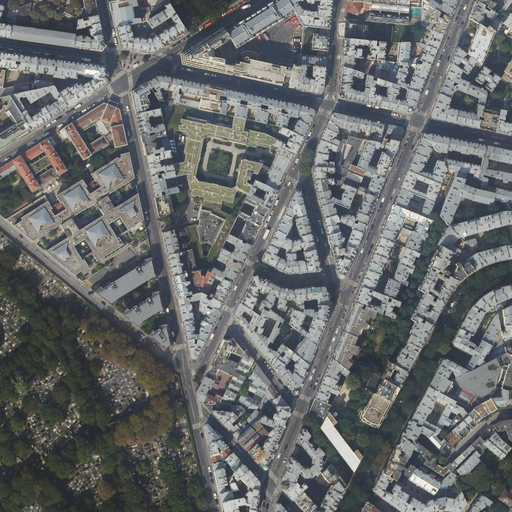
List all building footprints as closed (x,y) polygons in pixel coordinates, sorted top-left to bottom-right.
[(83,0),(84,0),(87,18),(99,15),(95,0),(83,0)] [(169,4),(166,0),(125,0),(111,3),(114,15),(117,28),(130,25),(135,24),(148,21),(149,17),(149,16),(150,15),(151,15),(165,7),(169,4)] [(291,6),(290,5),(286,0),(276,0),(273,2),(272,2),(271,3),(271,2),(268,4),(267,5),(266,6),(265,6),(266,7),(244,20),(243,20),(243,21),(242,21),(238,23),(238,24),(237,24),(237,25),(226,32),(231,40),(236,48),(247,41),(255,37),(255,36),(276,23),(284,18),(283,18),(294,11),(291,6)] [(286,0),(290,5),(292,3),(293,5),(291,6),(294,11),(297,15),(300,16),(303,10),(301,9),(299,6),(298,6),(297,4),(297,3),(300,1),(299,0),(286,0)] [(309,0),(307,5),(309,6),(311,4),(313,4),(315,1),(320,1),(320,3),(319,3),(319,6),(317,5),(317,9),(318,10),(318,12),(306,11),(303,10),(300,16),(319,18),(323,18),(331,19),(331,10),(332,0),(309,0)] [(376,4),(379,4),(387,5),(393,6),(405,7),(412,7),(422,8),(422,2),(422,0),(371,0),(371,4),(376,4)] [(441,0),(442,3),(442,4),(441,4),(441,5),(438,4),(432,0),(430,0),(427,6),(449,20),(453,11),(457,1),(455,0),(441,0)] [(489,0),(488,0),(476,0),(476,1),(480,2),(491,11),(494,7),(499,11),(501,8),(494,3),(493,3),(490,0),(489,0)] [(501,0),(501,1),(500,0),(499,0),(495,0),(494,3),(501,8),(507,0),(501,0)] [(511,0),(507,0),(501,8),(499,11),(498,13),(500,14),(502,11),(504,12),(504,11),(505,11),(511,0)] [(360,12),(361,3),(347,1),(346,8),(346,12),(355,13),(355,15),(356,15),(358,15),(358,13),(359,12),(360,12)] [(480,2),(476,1),(472,10),(469,18),(472,20),(481,26),(484,20),(483,14),(484,14),(485,17),(492,22),(495,17),(497,14),(491,11),(480,2)] [(376,4),(371,4),(366,3),(365,10),(371,11),(371,10),(407,14),(407,18),(370,15),(366,21),(406,25),(421,26),(443,35),(446,29),(449,20),(427,6),(422,2),(422,8),(412,7),(405,7),(393,6),(387,5),(379,4),(376,4)] [(55,11),(69,20),(71,16),(73,17),(75,13),(59,4),(55,11)] [(166,9),(151,19),(149,17),(148,21),(154,32),(157,36),(164,47),(171,43),(187,33),(184,27),(169,4),(165,7),(166,9)] [(13,11),(12,19),(12,23),(10,38),(42,43),(74,47),(76,36),(27,29),(30,5),(13,11)] [(495,17),(492,22),(488,26),(488,27),(494,31),(496,28),(498,29),(499,30),(508,36),(511,33),(511,31),(511,30),(511,14),(510,14),(503,23),(495,17)] [(99,15),(87,18),(78,20),(77,29),(86,28),(86,27),(88,27),(88,26),(91,25),(100,23),(99,18),(99,15)] [(299,65),(301,66),(306,66),(308,66),(309,66),(311,66),(312,67),(314,67),(314,64),(318,64),(318,67),(326,68),(327,54),(328,44),(329,37),(331,19),(323,18),(322,21),(319,21),(319,18),(300,16),(297,15),(296,16),(303,26),(299,65)] [(404,43),(406,25),(366,21),(345,19),(345,27),(344,39),(376,41),(379,42),(386,42),(389,42),(399,42),(404,43)] [(481,26),(472,20),(466,35),(460,49),(482,65),(488,51),(487,51),(494,32),(494,31),(488,27),(486,29),(485,28),(481,26)] [(154,32),(148,21),(135,24),(137,32),(150,34),(154,32)] [(10,25),(0,23),(0,36),(4,38),(10,38),(12,23),(10,23),(10,25)] [(91,25),(92,28),(93,28),(92,29),(91,29),(89,29),(91,36),(92,37),(93,36),(103,34),(101,27),(100,23),(91,25)] [(132,33),(130,25),(117,28),(120,40),(121,49),(140,52),(154,54),(164,47),(157,36),(151,40),(151,39),(148,39),(133,37),(133,36),(134,35),(134,33),(132,33)] [(439,44),(443,35),(421,26),(420,43),(421,43),(422,43),(423,39),(424,35),(425,33),(424,33),(425,31),(430,33),(428,39),(425,38),(424,41),(426,42),(425,45),(437,50),(439,44)] [(227,41),(231,40),(226,32),(224,28),(211,36),(190,49),(181,55),(182,64),(194,67),(216,72),(232,75),(232,72),(235,61),(221,59),(221,57),(222,56),(222,54),(222,52),(221,50),(221,49),(220,48),(219,46),(227,41)] [(103,34),(93,36),(93,38),(94,39),(94,40),(91,40),(89,49),(95,50),(101,51),(106,46),(104,40),(103,34)] [(79,36),(76,36),(74,47),(81,48),(89,49),(91,40),(91,39),(89,38),(88,37),(88,36),(85,36),(84,40),(83,40),(84,36),(79,35),(79,36)] [(379,42),(378,47),(375,47),(376,41),(344,39),(343,49),(342,56),(359,58),(375,60),(375,55),(378,55),(377,60),(384,61),(386,42),(379,42)] [(411,43),(404,43),(399,42),(397,62),(401,63),(419,65),(419,61),(431,65),(434,58),(437,50),(425,45),(422,43),(421,43),(418,47),(424,48),(420,57),(418,57),(409,60),(411,43)] [(453,56),(451,63),(467,74),(471,68),(478,73),(474,80),(481,85),(484,80),(487,82),(484,87),(487,89),(491,92),(501,78),(494,73),(491,77),(488,75),(491,71),(482,65),(460,49),(457,47),(453,56)] [(285,71),(286,64),(265,60),(264,63),(261,62),(260,59),(258,56),(256,54),(253,52),(250,51),(246,51),(243,52),(239,54),(244,60),(243,61),(242,61),(242,62),(241,63),(235,61),(232,72),(246,75),(245,77),(249,78),(249,79),(257,81),(280,86),(284,86),(284,85),(283,84),(284,81),(290,82),(289,88),(296,89),(301,67),(291,65),(290,70),(288,69),(287,72),(285,71)] [(9,53),(0,52),(0,59),(1,60),(0,62),(0,97),(9,96),(13,95),(14,86),(2,89),(3,87),(5,71),(2,70),(2,67),(12,68),(12,70),(11,70),(11,72),(13,72),(13,68),(17,69),(19,55),(9,53)] [(29,56),(19,55),(17,69),(16,73),(18,73),(18,70),(21,70),(23,70),(23,73),(28,73),(28,71),(32,72),(34,72),(34,75),(36,75),(38,57),(29,56)] [(359,60),(359,58),(342,56),(341,63),(341,66),(352,70),(353,63),(354,63),(353,64),(355,64),(355,60),(358,60),(359,60)] [(47,59),(38,57),(36,75),(35,82),(34,90),(52,86),(53,82),(39,80),(40,73),(44,74),(44,69),(47,69),(46,74),(54,75),(56,60),(47,59)] [(377,60),(375,60),(360,58),(358,72),(365,75),(367,75),(369,76),(370,69),(376,70),(375,78),(380,80),(381,68),(391,72),(387,82),(394,85),(396,79),(398,73),(399,68),(400,65),(401,63),(397,62),(393,62),(389,61),(384,61),(377,60)] [(511,79),(511,78),(511,58),(504,71),(505,72),(501,78),(508,84),(511,79)] [(69,62),(56,60),(54,75),(53,77),(65,79),(66,78),(68,78),(68,77),(69,75),(71,76),(70,78),(77,79),(78,74),(83,75),(84,64),(69,62)] [(427,75),(431,65),(419,61),(419,65),(401,63),(400,65),(402,66),(401,69),(399,68),(398,73),(406,76),(406,74),(407,72),(408,66),(412,66),(413,69),(415,69),(415,71),(414,71),(413,71),(413,73),(414,73),(412,76),(424,81),(427,75)] [(467,74),(451,63),(447,71),(444,78),(468,88),(469,84),(470,83),(459,78),(461,74),(464,75),(466,76),(467,75),(467,74)] [(94,65),(84,64),(83,75),(93,76),(93,77),(93,78),(94,78),(88,82),(94,91),(101,87),(108,82),(106,72),(105,67),(94,65)] [(304,78),(306,66),(301,66),(301,67),(296,89),(302,90),(308,92),(309,86),(307,85),(308,79),(304,78)] [(358,72),(352,70),(341,66),(340,76),(339,84),(346,85),(346,84),(352,84),(352,83),(353,81),(352,80),(351,80),(352,76),(361,79),(363,78),(363,76),(365,76),(365,75),(358,72)] [(318,67),(314,67),(312,67),(312,74),(309,74),(308,79),(307,85),(309,86),(308,92),(313,93),(319,94),(324,90),(325,79),(326,68),(318,67)] [(403,83),(406,76),(398,73),(396,79),(398,80),(396,86),(401,87),(418,93),(419,94),(422,88),(424,81),(412,76),(406,74),(406,76),(408,77),(409,79),(411,80),(410,82),(408,81),(407,84),(403,83)] [(153,78),(147,82),(151,88),(154,87),(157,92),(154,93),(158,100),(166,102),(166,100),(163,99),(160,88),(162,87),(163,87),(163,89),(165,90),(165,92),(168,92),(169,90),(167,90),(169,85),(170,85),(171,77),(166,76),(159,75),(153,78)] [(375,78),(369,76),(367,75),(364,85),(365,86),(363,92),(357,90),(357,89),(355,89),(355,90),(354,95),(353,102),(360,103),(371,106),(379,107),(382,94),(380,93),(380,96),(373,94),(375,85),(382,87),(381,88),(383,88),(384,81),(380,80),(375,78)] [(175,78),(171,77),(170,85),(169,85),(167,90),(169,90),(175,92),(173,102),(172,101),(168,100),(166,100),(166,102),(173,103),(178,105),(180,98),(181,92),(184,80),(175,78)] [(480,88),(469,84),(468,88),(444,78),(441,87),(438,94),(451,99),(454,92),(455,92),(455,91),(456,91),(456,90),(456,89),(479,98),(478,105),(483,106),(487,92),(482,89),(481,88),(480,88)] [(193,82),(184,80),(181,92),(201,97),(204,85),(193,82)] [(387,82),(384,81),(383,88),(384,89),(384,87),(387,88),(386,91),(384,90),(383,94),(382,94),(379,107),(386,109),(396,111),(401,87),(396,86),(394,85),(387,82)] [(35,82),(14,86),(13,95),(34,90),(35,82)] [(80,100),(94,91),(88,82),(83,85),(81,83),(78,85),(77,83),(74,85),(73,86),(75,87),(73,88),(72,87),(71,87),(69,88),(69,87),(68,87),(58,93),(62,98),(64,97),(65,99),(63,100),(68,108),(80,100)] [(147,82),(131,92),(148,98),(147,91),(151,88),(147,82)] [(352,85),(352,84),(346,84),(346,85),(339,84),(339,90),(338,96),(340,99),(347,100),(353,102),(354,95),(355,90),(350,89),(351,85),(352,85)] [(511,85),(508,84),(504,93),(500,110),(505,111),(506,111),(507,105),(511,106),(511,85)] [(214,87),(204,85),(201,97),(201,99),(200,102),(200,103),(199,109),(212,112),(219,114),(222,100),(223,96),(225,89),(214,87)] [(52,86),(34,90),(39,98),(50,91),(55,99),(57,99),(58,100),(49,106),(49,105),(48,105),(44,107),(52,118),(60,113),(68,108),(63,100),(62,98),(58,93),(54,86),(52,86)] [(415,105),(419,94),(418,93),(401,87),(396,111),(403,112),(409,114),(412,112),(415,105)] [(234,91),(225,89),(223,96),(227,97),(226,101),(222,100),(219,114),(225,115),(228,104),(236,106),(234,117),(240,118),(243,105),(239,104),(240,100),(244,101),(245,94),(234,91)] [(492,93),(491,92),(487,89),(487,92),(483,106),(478,129),(487,130),(495,132),(500,110),(504,93),(492,93)] [(39,98),(34,90),(13,95),(9,96),(30,129),(31,131),(42,124),(52,118),(44,107),(41,109),(41,110),(42,111),(31,118),(20,101),(19,98),(21,97),(22,97),(23,97),(26,97),(30,103),(31,103),(39,98)] [(148,98),(131,92),(136,114),(150,111),(148,98)] [(255,96),(245,94),(244,101),(247,102),(246,106),(243,105),(240,118),(246,119),(248,109),(256,111),(254,121),(260,123),(263,109),(259,109),(260,104),(264,105),(266,98),(255,96)] [(451,99),(438,94),(434,104),(429,115),(431,118),(442,121),(455,123),(457,110),(454,109),(454,107),(453,107),(452,108),(449,108),(449,107),(449,106),(448,106),(451,99)] [(9,96),(0,97),(5,106),(4,105),(2,105),(2,106),(1,107),(1,108),(15,123),(5,129),(0,127),(0,150),(21,137),(13,133),(20,129),(22,130),(23,131),(25,132),(27,132),(29,132),(28,131),(29,130),(30,129),(9,96)] [(200,103),(180,98),(178,105),(199,109),(200,103)] [(276,100),(266,98),(264,105),(268,106),(267,110),(263,109),(260,123),(266,124),(269,114),(277,115),(275,126),(281,127),(284,114),(280,113),(281,109),(285,110),(286,103),(276,100)] [(104,103),(101,105),(60,131),(64,139),(69,136),(83,160),(90,156),(93,154),(113,141),(115,148),(127,145),(126,140),(119,109),(116,108),(118,103),(117,103),(114,102),(109,100),(108,105),(104,103)] [(220,185),(219,184),(212,182),(212,183),(211,183),(201,181),(201,180),(199,180),(198,181),(195,177),(197,176),(197,175),(196,174),(199,163),(199,162),(201,155),(201,154),(201,153),(203,143),(204,142),(204,141),(203,139),(207,136),(208,138),(209,138),(219,140),(220,140),(220,141),(227,142),(228,142),(229,142),(245,145),(245,146),(245,147),(246,147),(249,146),(253,147),(256,145),(270,149),(275,150),(277,154),(271,166),(271,167),(286,174),(289,168),(292,161),(295,156),(272,145),(275,139),(265,134),(244,129),(246,119),(240,118),(234,117),(233,117),(231,126),(210,121),(212,112),(199,109),(178,105),(173,103),(169,119),(163,121),(165,129),(166,134),(179,131),(185,132),(187,136),(182,158),(183,162),(173,164),(175,171),(176,177),(187,175),(190,189),(192,189),(191,194),(205,198),(205,200),(199,220),(201,220),(199,224),(187,227),(192,250),(196,271),(204,269),(208,271),(210,273),(214,266),(217,259),(220,254),(223,247),(226,241),(229,235),(237,219),(229,215),(220,211),(222,204),(223,200),(233,203),(235,193),(239,190),(248,195),(253,186),(246,183),(247,179),(249,180),(249,177),(251,178),(252,173),(258,175),(262,165),(264,163),(262,161),(261,161),(259,162),(246,160),(244,157),(243,157),(243,158),(241,159),(240,163),(240,165),(239,164),(237,172),(238,172),(238,173),(236,182),(235,183),(235,184),(236,185),(232,188),(231,186),(230,186),(229,187),(220,185)] [(293,104),(286,103),(285,110),(284,112),(287,112),(286,115),(284,114),(281,127),(286,130),(288,118),(289,118),(290,117),(292,117),(291,119),(293,119),(294,118),(297,118),(298,112),(300,106),(293,104)] [(478,129),(483,106),(478,105),(476,104),(475,109),(476,110),(476,113),(468,112),(468,110),(466,110),(466,109),(458,107),(457,110),(455,123),(464,126),(478,129)] [(298,112),(297,118),(300,117),(300,118),(301,118),(301,119),(298,121),(304,124),(303,125),(309,127),(311,122),(315,114),(312,108),(307,107),(300,106),(298,112)] [(150,111),(136,114),(138,124),(141,135),(165,129),(163,121),(160,108),(150,111)] [(503,121),(505,111),(500,110),(495,132),(501,134),(509,135),(511,124),(504,123),(503,121)] [(328,122),(325,129),(334,133),(337,134),(339,134),(339,133),(338,132),(338,130),(337,130),(338,128),(336,127),(337,127),(338,127),(339,127),(339,128),(341,128),(341,130),(343,130),(346,115),(340,114),(335,113),(331,115),(328,122)] [(353,117),(346,115),(343,130),(345,131),(345,129),(347,129),(347,128),(348,128),(348,131),(349,131),(348,136),(355,138),(356,132),(359,118),(353,117)] [(365,119),(359,118),(356,132),(359,133),(360,129),(361,129),(362,129),(362,131),(367,132),(366,134),(368,135),(371,121),(365,119)] [(377,122),(371,121),(368,135),(371,136),(371,133),(373,133),(374,133),(376,132),(376,131),(376,132),(377,132),(377,133),(377,134),(376,133),(375,134),(375,135),(373,136),(372,141),(379,143),(380,138),(383,123),(377,122)] [(383,123),(380,138),(384,139),(386,133),(392,134),(391,137),(389,137),(389,138),(390,138),(389,140),(400,142),(402,136),(404,131),(402,127),(393,126),(383,123)] [(286,130),(281,127),(276,136),(285,140),(285,139),(283,138),(279,136),(279,134),(287,138),(288,137),(289,135),(291,136),(290,138),(289,139),(287,142),(294,145),(294,143),(300,146),(301,142),(304,138),(292,132),(291,132),(289,131),(288,131),(286,130)] [(170,150),(166,134),(165,129),(141,135),(143,144),(145,156),(155,154),(159,152),(170,150)] [(337,135),(337,134),(334,133),(325,129),(323,132),(321,136),(320,140),(338,147),(340,141),(335,139),(333,139),(332,140),(331,139),(331,138),(332,138),(333,136),(335,137),(336,135),(337,135)] [(419,140),(414,153),(427,159),(428,159),(432,150),(431,149),(431,148),(431,147),(433,147),(436,151),(446,154),(449,138),(436,135),(425,132),(422,134),(419,140)] [(0,179),(17,169),(32,192),(40,187),(59,175),(67,170),(52,147),(56,144),(51,136),(50,137),(46,140),(3,166),(0,168),(0,179)] [(276,136),(275,139),(272,145),(295,156),(298,150),(300,146),(294,143),(294,145),(287,142),(286,145),(286,146),(285,148),(283,147),(284,145),(284,144),(276,140),(277,139),(282,141),(284,142),(285,140),(276,136)] [(363,139),(355,138),(348,136),(347,140),(341,138),(340,141),(338,147),(336,152),(337,152),(336,157),(335,161),(336,164),(333,164),(333,167),(335,169),(335,170),(336,172),(337,178),(333,178),(334,184),(341,187),(342,184),(351,165),(363,139)] [(384,139),(380,138),(379,143),(378,149),(380,151),(381,149),(383,150),(384,149),(385,149),(384,154),(389,158),(392,161),(396,151),(400,142),(389,140),(384,139)] [(461,140),(449,138),(446,154),(447,154),(448,150),(452,151),(452,150),(461,152),(460,153),(465,154),(467,143),(467,142),(461,140)] [(336,152),(338,147),(320,140),(317,146),(317,148),(316,153),(330,156),(330,154),(328,153),(329,151),(329,150),(327,149),(328,148),(331,149),(331,150),(336,152)] [(372,141),(371,141),(369,141),(367,140),(358,163),(355,162),(353,166),(376,175),(379,176),(385,179),(389,169),(392,161),(389,158),(384,154),(382,152),(375,168),(372,167),(373,165),(370,164),(370,166),(367,165),(374,149),(378,149),(379,143),(372,141)] [(476,143),(467,142),(467,143),(465,154),(470,155),(470,154),(479,156),(478,157),(481,158),(481,159),(482,160),(485,145),(476,143)] [(493,147),(485,145),(482,160),(481,164),(478,179),(477,182),(477,184),(492,187),(494,180),(488,179),(487,178),(482,177),(483,175),(496,178),(497,171),(486,169),(487,164),(489,164),(489,163),(487,162),(487,159),(499,161),(502,149),(493,147)] [(100,150),(108,163),(111,162),(102,148),(100,150)] [(511,151),(502,149),(499,161),(510,164),(510,165),(511,165),(511,164),(511,151)] [(159,152),(160,156),(155,157),(155,154),(145,156),(147,165),(150,176),(157,175),(159,174),(159,172),(163,171),(164,174),(175,171),(170,150),(159,152)] [(129,152),(120,154),(121,157),(118,159),(117,158),(111,162),(108,163),(98,170),(91,174),(94,180),(86,186),(82,179),(55,196),(59,202),(51,207),(47,201),(45,202),(43,197),(30,205),(6,220),(32,241),(38,237),(40,240),(45,250),(44,251),(82,281),(83,282),(85,281),(112,264),(109,260),(131,246),(139,259),(151,252),(148,238),(138,192),(125,200),(117,188),(134,177),(132,165),(129,152)] [(329,157),(330,156),(316,153),(315,159),(314,167),(333,167),(333,164),(334,161),(329,161),(328,162),(325,161),(325,160),(327,160),(327,159),(328,157),(329,157)] [(425,163),(427,159),(414,153),(411,161),(407,170),(441,185),(447,170),(443,165),(444,162),(437,161),(432,174),(432,175),(431,175),(430,174),(424,171),(421,171),(424,163),(425,163)] [(445,158),(444,160),(444,162),(443,165),(447,170),(447,171),(450,169),(452,169),(453,169),(454,170),(455,170),(455,171),(454,177),(455,177),(459,178),(463,162),(445,158)] [(479,165),(463,162),(459,178),(465,179),(466,172),(473,174),(472,177),(478,179),(481,164),(480,163),(479,165)] [(282,183),(284,178),(286,174),(271,167),(270,169),(262,165),(259,174),(267,175),(268,176),(270,175),(273,176),(271,179),(266,177),(265,177),(264,177),(261,183),(278,191),(282,183)] [(371,196),(377,198),(381,188),(383,183),(385,179),(379,176),(378,179),(375,178),(376,175),(353,166),(351,165),(342,184),(356,189),(358,190),(369,195),(370,192),(372,193),(371,196)] [(335,169),(333,167),(314,167),(314,173),(314,176),(314,180),(329,179),(329,177),(328,177),(327,175),(326,175),(326,173),(325,172),(326,171),(327,172),(329,172),(329,173),(333,172),(335,170),(335,169)] [(407,170),(403,179),(399,188),(422,198),(426,199),(434,202),(441,185),(407,170)] [(175,171),(164,174),(161,174),(161,178),(158,179),(157,175),(150,176),(152,186),(154,197),(162,196),(161,192),(164,191),(165,195),(169,194),(179,192),(178,186),(167,188),(165,180),(176,177),(175,171)] [(511,174),(497,171),(496,178),(495,178),(502,180),(502,182),(502,183),(503,183),(506,184),(507,183),(508,181),(511,181),(511,174)] [(465,179),(459,178),(455,177),(439,216),(448,226),(460,237),(500,227),(497,213),(451,225),(452,218),(461,196),(471,201),(494,205),(494,206),(495,206),(494,201),(495,193),(474,189),(474,188),(463,184),(465,179)] [(333,178),(329,179),(314,180),(315,187),(316,193),(329,190),(329,187),(327,186),(327,185),(326,184),(327,183),(328,184),(330,184),(330,185),(333,185),(333,186),(335,186),(334,184),(333,178)] [(278,191),(255,181),(253,186),(248,195),(247,198),(269,209),(274,200),(278,191)] [(342,184),(341,187),(340,188),(344,190),(343,193),(342,194),(341,196),(341,197),(340,200),(336,198),(334,203),(348,209),(350,205),(354,193),(355,193),(356,189),(342,184)] [(289,201),(283,214),(292,219),(293,219),(294,218),(292,217),(293,215),(297,214),(298,219),(307,216),(303,202),(300,190),(299,189),(298,188),(297,188),(296,189),(295,189),(295,190),(289,201)] [(420,202),(422,198),(399,188),(396,197),(393,205),(416,214),(418,209),(411,206),(410,209),(408,208),(408,206),(407,205),(409,201),(410,202),(411,199),(420,202)] [(511,204),(511,191),(497,188),(495,193),(494,201),(511,204)] [(329,190),(316,193),(318,199),(320,206),(334,203),(336,198),(333,197),(332,198),(331,200),(330,199),(330,197),(331,195),(330,192),(331,191),(331,190),(329,190)] [(371,196),(369,195),(358,190),(358,192),(358,193),(362,194),(363,197),(362,197),(358,207),(357,210),(352,207),(351,209),(369,217),(373,208),(377,198),(371,196)] [(169,194),(165,195),(162,196),(154,197),(156,207),(159,218),(174,215),(169,194)] [(238,216),(260,227),(265,217),(269,209),(247,198),(238,216)] [(439,205),(434,202),(426,199),(419,215),(427,219),(431,209),(434,210),(433,214),(435,215),(439,205)] [(334,203),(320,206),(321,212),(323,219),(338,215),(339,215),(338,213),(337,213),(335,207),(333,208),(333,206),(334,203)] [(419,215),(416,214),(393,205),(390,212),(386,221),(411,231),(412,229),(411,228),(406,226),(405,226),(404,227),(402,226),(404,220),(405,221),(406,219),(405,218),(406,217),(406,216),(408,217),(407,218),(408,219),(414,222),(416,221),(418,222),(414,232),(426,237),(427,233),(426,232),(429,224),(430,225),(432,221),(427,219),(419,215)] [(338,217),(339,222),(351,227),(352,229),(363,233),(365,226),(369,217),(351,209),(348,209),(346,214),(339,216),(339,217),(338,217)] [(511,211),(505,211),(497,213),(500,227),(508,225),(511,224),(511,211)] [(291,221),(292,219),(283,214),(280,220),(275,230),(286,235),(292,224),(291,221)] [(339,216),(338,215),(323,219),(325,227),(327,236),(341,232),(341,230),(340,231),(338,223),(336,224),(336,223),(339,222),(338,217),(339,217),(339,216)] [(238,216),(237,219),(229,235),(241,241),(242,241),(243,240),(246,242),(246,243),(251,246),(257,234),(260,227),(238,216)] [(309,224),(307,216),(298,219),(296,219),(295,221),(297,222),(296,224),(299,236),(300,236),(311,233),(309,224)] [(383,229),(380,237),(394,243),(398,233),(409,238),(405,247),(419,253),(420,250),(418,249),(422,241),(424,241),(426,237),(414,232),(411,231),(386,221),(383,229)] [(459,238),(460,237),(448,226),(445,228),(436,244),(439,246),(453,253),(460,256),(466,260),(474,271),(475,271),(482,267),(484,266),(487,265),(475,253),(472,255),(469,251),(466,253),(459,250),(458,252),(456,251),(457,250),(458,250),(458,249),(457,248),(457,249),(452,244),(459,238)] [(186,228),(162,233),(165,243),(167,255),(192,250),(187,227),(186,228)] [(359,242),(363,233),(352,229),(345,245),(356,249),(359,242)] [(284,237),(286,235),(275,230),(272,237),(268,245),(278,249),(279,247),(281,247),(286,250),(285,253),(289,254),(291,241),(286,238),(285,239),(284,237)] [(341,232),(327,236),(329,241),(331,248),(341,245),(342,243),(343,243),(343,242),(344,239),(344,238),(343,237),(342,237),(341,232)] [(313,241),(311,233),(300,236),(301,239),(300,240),(299,239),(291,241),(289,254),(295,254),(296,251),(300,249),(300,248),(302,248),(303,248),(304,251),(302,251),(303,252),(315,249),(313,241)] [(229,235),(226,241),(234,245),(235,247),(234,251),(231,251),(223,247),(220,254),(232,260),(233,258),(237,260),(237,262),(242,265),(247,255),(251,246),(246,243),(245,243),(241,241),(229,235)] [(391,248),(394,243),(380,237),(378,242),(373,253),(387,259),(389,255),(390,255),(393,249),(391,248)] [(463,241),(472,250),(474,248),(478,247),(475,238),(463,241)] [(275,255),(278,249),(268,245),(266,250),(262,258),(263,262),(269,265),(275,267),(280,257),(275,255)] [(341,245),(331,248),(332,254),(334,260),(340,259),(340,258),(339,256),(342,255),(344,255),(343,258),(345,259),(351,261),(353,256),(356,249),(345,245),(345,247),(344,248),(342,248),(341,245)] [(444,270),(453,253),(439,246),(429,266),(438,271),(448,276),(460,282),(462,280),(467,276),(470,274),(474,271),(466,260),(460,256),(457,262),(454,264),(454,265),(456,266),(455,267),(456,267),(453,274),(446,270),(445,270),(444,270)] [(508,260),(505,246),(484,251),(484,250),(482,250),(483,251),(475,253),(487,265),(490,264),(496,262),(502,261),(508,260)] [(419,253),(405,247),(398,264),(413,269),(414,265),(412,264),(415,256),(417,257),(419,253)] [(318,260),(315,249),(303,252),(304,259),(305,259),(305,260),(308,262),(307,263),(306,262),(303,262),(306,272),(313,272),(318,271),(321,268),(318,260)] [(172,276),(187,273),(196,271),(192,250),(167,255),(170,266),(172,276)] [(291,274),(289,254),(285,253),(286,260),(286,261),(285,262),(285,260),(280,257),(275,267),(283,272),(287,273),(289,274),(290,274),(291,274)] [(385,266),(387,259),(373,253),(370,261),(367,270),(380,275),(381,275),(382,271),(383,272),(386,266),(385,266)] [(220,254),(217,259),(225,263),(226,266),(225,269),(222,270),(214,266),(210,273),(223,279),(225,276),(229,278),(227,281),(233,284),(238,273),(242,265),(237,262),(236,263),(232,261),(232,260),(220,254)] [(295,258),(295,254),(289,254),(291,274),(300,273),(306,272),(303,262),(303,261),(296,261),(296,262),(295,261),(295,258)] [(156,277),(151,258),(96,292),(100,296),(106,301),(110,304),(117,298),(148,279),(156,277)] [(340,259),(334,260),(335,266),(338,277),(339,278),(340,278),(341,279),(343,279),(343,278),(344,278),(344,277),(348,270),(351,261),(345,259),(343,258),(342,260),(341,260),(340,259)] [(411,273),(413,269),(398,264),(392,280),(402,284),(406,286),(408,281),(405,280),(408,272),(411,273)] [(437,273),(438,271),(429,266),(427,270),(428,270),(424,278),(433,283),(436,277),(443,281),(440,286),(451,292),(455,287),(460,282),(448,276),(447,278),(437,273)] [(377,282),(380,275),(367,270),(364,277),(360,285),(369,289),(372,290),(388,297),(391,298),(394,299),(397,292),(395,291),(395,290),(396,290),(396,289),(398,290),(400,285),(402,285),(402,284),(392,280),(388,278),(383,293),(374,289),(376,284),(377,285),(378,282),(377,282)] [(223,279),(210,273),(208,271),(205,277),(203,276),(201,292),(207,295),(215,278),(221,281),(219,285),(218,284),(216,288),(217,289),(214,295),(211,293),(209,296),(212,298),(223,303),(228,293),(233,284),(227,281),(223,279)] [(187,273),(172,276),(177,297),(192,294),(187,273)] [(250,282),(246,291),(256,299),(259,301),(260,299),(257,297),(258,294),(257,294),(257,293),(257,291),(256,291),(257,289),(258,288),(260,289),(259,291),(259,292),(263,293),(264,291),(269,281),(262,278),(257,275),(253,276),(250,282)] [(430,288),(433,283),(424,278),(418,289),(424,292),(427,294),(433,297),(436,298),(444,303),(448,298),(449,296),(451,292),(440,286),(438,285),(435,284),(434,285),(439,288),(437,292),(430,288)] [(274,284),(269,281),(264,291),(267,293),(265,299),(263,300),(262,303),(265,306),(269,309),(273,304),(275,297),(277,298),(280,287),(274,284)] [(371,292),(368,291),(369,289),(360,285),(357,293),(353,302),(363,306),(364,303),(366,304),(365,307),(382,313),(383,309),(386,310),(385,314),(394,318),(396,313),(392,312),(392,310),(393,306),(395,305),(399,307),(400,302),(394,299),(391,298),(390,302),(387,301),(388,297),(372,290),(371,292)] [(511,290),(510,291),(509,285),(506,285),(504,286),(501,286),(500,287),(496,288),(492,290),(495,305),(496,312),(497,312),(502,310),(504,309),(501,303),(504,302),(504,300),(511,296),(511,290)] [(328,297),(327,293),(326,288),(323,286),(315,287),(305,288),(306,301),(306,303),(307,302),(307,300),(309,300),(310,299),(315,299),(316,299),(317,305),(329,305),(329,302),(329,300),(328,297)] [(282,287),(280,287),(277,298),(279,298),(276,306),(277,309),(278,309),(275,313),(282,318),(287,306),(285,305),(287,300),(295,300),(294,295),(293,295),(292,289),(289,289),(286,288),(282,287)] [(298,288),(292,289),(293,295),(294,295),(295,300),(295,301),(296,310),(303,313),(304,309),(303,301),(306,301),(305,288),(298,288)] [(491,308),(495,305),(492,290),(488,292),(484,294),(482,296),(480,298),(478,300),(475,303),(472,306),(477,309),(478,309),(480,307),(482,310),(480,311),(484,313),(485,313),(489,309),(490,310),(491,309),(491,308)] [(251,310),(256,299),(246,291),(242,298),(240,303),(244,305),(251,310)] [(146,297),(122,314),(130,320),(138,328),(144,321),(144,319),(154,313),(164,312),(161,303),(159,292),(146,297)] [(192,294),(177,297),(179,308),(182,322),(194,319),(198,318),(199,310),(200,301),(201,292),(192,294)] [(206,297),(207,295),(201,292),(200,301),(220,311),(222,307),(223,303),(212,298),(211,301),(210,301),(210,300),(210,299),(206,297)] [(434,301),(431,300),(433,297),(427,294),(424,292),(418,303),(438,314),(442,308),(444,303),(436,298),(434,301)] [(200,301),(199,310),(201,311),(202,312),(201,313),(204,314),(205,314),(207,314),(205,317),(203,321),(213,326),(216,318),(220,311),(200,301)] [(334,349),(331,357),(349,372),(367,384),(394,318),(385,314),(382,313),(365,307),(363,306),(353,302),(350,311),(345,323),(340,336),(334,349)] [(256,314),(251,310),(244,305),(240,303),(236,311),(234,315),(245,330),(251,337),(253,331),(256,326),(260,317),(256,314)] [(263,309),(265,306),(262,303),(256,314),(260,317),(263,309)] [(425,317),(423,320),(433,325),(435,320),(438,314),(418,303),(412,314),(421,319),(423,316),(425,317)] [(328,318),(329,314),(329,312),(329,308),(329,305),(317,305),(318,311),(317,312),(316,310),(315,310),(311,308),(304,309),(303,313),(326,322),(327,321),(328,318)] [(511,305),(504,309),(502,310),(503,316),(503,317),(504,325),(509,325),(509,322),(511,322),(511,305)] [(477,309),(472,306),(467,314),(462,322),(459,329),(465,332),(467,330),(469,331),(467,333),(470,335),(475,337),(476,336),(473,334),(484,313),(480,311),(479,311),(478,313),(476,312),(477,309)] [(256,326),(258,327),(256,332),(253,331),(251,337),(253,341),(261,351),(265,356),(269,348),(267,347),(270,342),(272,343),(277,331),(275,330),(280,321),(282,322),(283,320),(282,318),(275,313),(269,309),(268,311),(263,309),(260,317),(256,326)] [(326,322),(303,313),(296,310),(293,309),(290,316),(292,317),(291,318),(290,319),(291,319),(289,324),(293,327),(299,332),(302,327),(300,326),(304,318),(310,320),(310,319),(312,320),(309,327),(315,330),(316,328),(323,331),(324,328),(326,322)] [(412,314),(410,319),(415,321),(408,333),(411,334),(407,341),(420,348),(426,337),(433,325),(423,320),(422,323),(421,322),(422,320),(421,319),(412,314)] [(497,314),(494,316),(481,340),(492,346),(497,336),(496,335),(499,330),(500,330),(497,314)] [(203,321),(198,318),(198,320),(201,321),(200,324),(201,325),(199,329),(199,330),(198,334),(196,334),(196,338),(197,339),(204,342),(209,333),(213,326),(203,321)] [(194,319),(182,322),(184,329),(186,340),(194,338),(196,338),(196,334),(194,333),(193,330),(194,329),(194,328),(193,324),(194,324),(194,323),(194,319)] [(511,322),(509,322),(509,325),(504,325),(504,331),(501,331),(502,337),(502,339),(510,339),(511,336),(511,322)] [(152,330),(148,335),(153,339),(160,345),(165,349),(167,346),(170,344),(166,325),(160,325),(152,330)] [(303,326),(302,327),(299,332),(304,336),(317,346),(320,338),(323,331),(316,328),(315,330),(309,327),(308,327),(308,329),(308,330),(308,331),(306,330),(303,328),(304,327),(303,326)] [(291,352),(304,336),(299,332),(293,327),(289,332),(291,334),(283,345),(286,347),(291,352)] [(467,333),(465,332),(459,329),(455,335),(452,342),(453,346),(468,354),(470,350),(472,347),(473,344),(476,340),(474,338),(471,343),(467,340),(468,339),(469,339),(470,338),(469,337),(470,335),(467,333)] [(291,352),(309,365),(313,355),(317,346),(304,336),(291,352)] [(504,347),(502,339),(502,337),(496,348),(489,361),(505,353),(504,347)] [(194,338),(186,340),(187,347),(190,359),(196,359),(201,349),(204,342),(197,339),(197,342),(195,342),(195,344),(194,344),(194,338)] [(239,346),(233,338),(231,339),(223,339),(221,342),(216,354),(231,360),(238,363),(244,352),(239,346)] [(487,354),(492,346),(481,340),(477,347),(475,346),(473,344),(472,347),(474,349),(472,351),(470,350),(468,354),(472,356),(465,369),(469,371),(472,370),(475,364),(479,366),(486,363),(482,361),(486,354),(488,355),(488,354),(487,354)] [(416,355),(420,348),(407,341),(403,348),(402,347),(399,352),(405,355),(406,353),(408,354),(406,356),(414,360),(416,355)] [(283,351),(286,347),(283,345),(281,344),(275,352),(269,347),(269,348),(265,356),(269,360),(272,365),(277,359),(279,356),(283,351)] [(291,352),(286,347),(283,351),(285,353),(283,356),(282,356),(281,356),(281,357),(279,356),(277,359),(285,365),(289,360),(289,359),(290,357),(290,358),(291,358),(294,361),(297,361),(296,364),(295,363),(295,364),(294,364),(294,366),(294,367),(295,368),(293,372),(303,380),(306,372),(309,365),(291,352)] [(211,411),(221,422),(227,429),(235,437),(240,443),(248,452),(257,443),(259,441),(262,438),(267,435),(275,427),(258,420),(262,416),(257,411),(255,411),(246,420),(252,425),(255,429),(253,431),(250,427),(247,425),(246,426),(245,425),(241,430),(239,428),(246,422),(244,420),(242,423),(240,421),(234,426),(230,422),(231,421),(232,423),(246,410),(242,406),(241,406),(229,405),(229,411),(219,410),(219,408),(224,408),(225,407),(227,402),(232,403),(236,394),(230,391),(231,387),(238,391),(245,377),(238,373),(240,369),(247,373),(253,360),(250,356),(245,350),(245,349),(244,352),(238,363),(232,376),(223,396),(219,404),(204,403),(211,411)] [(403,357),(405,355),(399,352),(396,357),(398,357),(394,364),(408,372),(411,365),(414,360),(406,356),(405,358),(403,357)] [(508,367),(511,359),(511,356),(505,353),(489,361),(486,363),(479,366),(472,370),(469,371),(456,378),(450,381),(473,394),(466,407),(463,406),(462,408),(465,411),(466,411),(467,408),(468,410),(471,406),(475,398),(481,401),(489,396),(492,396),(498,389),(499,387),(503,370),(500,368),(505,365),(508,367)] [(205,394),(208,389),(209,390),(219,369),(232,376),(238,363),(231,360),(216,354),(210,364),(202,382),(203,383),(201,383),(197,392),(196,394),(197,396),(204,403),(219,404),(223,396),(216,393),(214,398),(205,394)] [(346,378),(348,375),(349,372),(331,357),(327,367),(324,375),(337,380),(338,380),(340,375),(337,372),(338,372),(338,371),(345,376),(344,377),(346,378)] [(465,369),(446,358),(442,359),(439,365),(438,367),(435,373),(447,379),(448,377),(449,378),(449,376),(448,376),(451,371),(452,371),(456,378),(469,371),(465,369)] [(285,365),(277,359),(272,365),(277,371),(287,384),(294,393),(298,393),(300,387),(303,380),(293,372),(292,374),(288,370),(286,370),(284,367),(285,366),(285,365)] [(511,359),(508,367),(505,365),(500,368),(503,370),(506,372),(506,371),(511,372),(511,359)] [(404,379),(408,372),(394,364),(390,362),(382,378),(383,378),(399,387),(404,379)] [(276,405),(288,406),(280,395),(265,376),(261,370),(257,365),(251,375),(250,374),(249,377),(255,380),(253,384),(249,382),(246,388),(256,393),(253,397),(243,392),(238,401),(244,404),(248,407),(257,408),(259,409),(264,409),(268,398),(274,406),(274,405),(276,405)] [(511,372),(506,371),(506,372),(503,370),(499,387),(501,387),(511,389),(511,372)] [(349,372),(348,375),(360,384),(360,385),(366,388),(367,384),(349,372)] [(447,379),(435,373),(431,379),(428,386),(456,402),(463,406),(466,407),(473,394),(450,381),(447,379)] [(340,380),(338,380),(337,380),(324,375),(322,378),(320,383),(339,391),(342,386),(338,384),(335,385),(335,383),(336,383),(337,381),(338,381),(339,381),(340,380)] [(396,394),(399,387),(383,378),(375,393),(391,402),(396,394)] [(337,395),(339,391),(320,383),(317,391),(314,398),(332,405),(333,403),(336,397),(334,396),(332,400),(328,399),(331,392),(332,393),(331,394),(333,395),(334,394),(337,395)] [(456,402),(428,386),(423,394),(419,403),(432,410),(433,406),(434,406),(434,405),(433,404),(436,398),(447,404),(441,415),(447,418),(450,412),(456,415),(462,408),(455,404),(456,402)] [(511,389),(501,387),(499,387),(498,389),(492,396),(489,396),(490,398),(496,409),(511,406),(511,389)] [(384,415),(391,402),(375,393),(366,388),(348,421),(353,427),(372,437),(384,415)] [(490,398),(489,396),(481,401),(481,403),(488,414),(496,409),(490,398)] [(332,405),(314,398),(311,406),(309,412),(311,416),(354,472),(358,464),(362,456),(357,449),(353,452),(333,425),(336,422),(329,412),(329,411),(331,412),(335,405),(333,403),(332,405)] [(481,403),(481,401),(475,398),(471,406),(481,418),(488,414),(481,403)] [(432,410),(419,403),(413,413),(410,419),(437,434),(438,434),(444,424),(447,426),(452,421),(447,418),(441,415),(435,426),(424,420),(428,414),(429,415),(430,414),(430,413),(432,410)] [(291,410),(288,406),(276,405),(275,408),(276,410),(275,413),(274,413),(273,414),(272,417),(273,417),(273,418),(272,419),(267,417),(264,414),(262,416),(258,420),(275,427),(276,426),(283,429),(287,419),(291,410)] [(481,418),(471,406),(468,410),(467,413),(476,423),(481,418)] [(467,413),(468,410),(467,408),(466,411),(465,411),(462,408),(456,415),(470,428),(476,423),(467,413)] [(470,428),(456,415),(452,421),(464,434),(470,428)] [(437,434),(410,419),(405,429),(402,435),(417,448),(420,444),(418,442),(420,437),(418,436),(419,433),(420,432),(426,435),(439,449),(446,442),(443,439),(440,441),(435,435),(437,434)] [(500,421),(493,425),(497,432),(502,431),(502,432),(503,431),(503,430),(505,430),(506,431),(507,431),(509,428),(511,428),(511,427),(511,425),(511,419),(502,421),(500,421)] [(464,434),(452,421),(447,426),(452,431),(459,438),(464,434)] [(484,444),(494,432),(495,433),(497,432),(493,425),(491,425),(489,426),(489,428),(488,428),(479,437),(483,441),(482,442),(484,444)] [(206,438),(208,446),(222,442),(217,437),(207,426),(204,427),(206,438)] [(276,426),(275,427),(267,435),(269,437),(265,440),(263,446),(261,447),(257,443),(248,452),(254,459),(263,469),(267,468),(269,463),(279,438),(283,429),(276,426)] [(288,463),(285,470),(297,475),(299,473),(304,478),(313,476),(315,474),(316,474),(317,475),(320,471),(320,470),(323,467),(323,459),(322,458),(323,455),(325,454),(318,446),(315,448),(313,446),(314,445),(311,441),(310,442),(308,440),(310,435),(305,429),(302,429),(299,435),(296,443),(301,444),(313,459),(312,459),(312,463),(313,464),(309,467),(308,466),(305,467),(304,467),(295,458),(291,457),(288,463)] [(450,446),(459,438),(452,431),(443,439),(446,442),(450,446)] [(498,436),(495,433),(494,432),(484,444),(486,446),(502,459),(511,448),(511,447),(510,447),(509,446),(506,444),(502,440),(498,436)] [(417,448),(402,435),(398,441),(395,448),(402,452),(402,453),(409,456),(410,457),(414,451),(412,449),(413,448),(422,456),(427,450),(420,444),(417,448)] [(484,444),(482,442),(483,441),(479,437),(473,442),(472,441),(469,444),(470,445),(474,449),(474,448),(476,450),(480,455),(484,452),(485,451),(483,449),(486,446),(484,444)] [(221,455),(228,448),(225,445),(222,442),(208,446),(209,450),(211,457),(220,455),(221,455)] [(443,453),(450,446),(446,442),(439,449),(443,453)] [(465,457),(474,449),(470,445),(469,444),(460,452),(465,457)] [(233,454),(228,448),(221,455),(226,460),(233,454)] [(402,452),(395,448),(387,462),(382,472),(389,476),(391,473),(394,475),(393,478),(397,480),(401,473),(401,472),(400,472),(402,469),(405,471),(403,474),(407,476),(406,478),(408,479),(415,467),(410,464),(408,467),(404,465),(405,463),(405,464),(409,456),(402,453),(402,452)] [(436,457),(427,450),(422,456),(426,459),(423,463),(434,470),(437,464),(435,463),(436,461),(435,461),(435,458),(436,457)] [(479,456),(480,455),(476,450),(456,469),(461,474),(462,472),(462,473),(464,473),(465,472),(466,474),(480,460),(479,459),(479,458),(479,457),(479,456)] [(457,464),(465,457),(460,452),(452,459),(457,464)] [(236,457),(233,454),(226,460),(224,462),(222,463),(212,465),(213,470),(214,473),(224,471),(228,470),(225,465),(225,464),(226,463),(230,468),(238,460),(236,457)] [(220,455),(211,457),(212,463),(212,465),(222,463),(220,455)] [(451,471),(457,464),(452,459),(445,466),(450,471),(451,471)] [(241,463),(238,460),(230,468),(235,473),(244,466),(241,463)] [(331,464),(321,473),(328,481),(328,482),(329,482),(330,481),(331,482),(331,481),(332,481),(333,483),(333,484),(332,483),(331,484),(329,487),(342,494),(345,488),(347,485),(331,464)] [(443,468),(437,464),(434,470),(445,477),(449,472),(449,473),(450,471),(445,466),(443,468)] [(245,467),(244,466),(235,473),(234,475),(231,477),(232,478),(234,476),(235,479),(235,480),(236,480),(237,482),(249,472),(245,467)] [(415,467),(408,479),(433,494),(437,489),(440,484),(441,483),(415,467)] [(297,477),(297,475),(285,470),(284,473),(280,482),(280,483),(280,485),(280,487),(281,488),(282,489),(292,500),(293,499),(302,491),(307,486),(304,482),(303,483),(299,486),(298,486),(299,485),(298,483),(297,482),(296,483),(295,482),(297,477)] [(224,471),(214,473),(215,478),(217,488),(224,486),(227,486),(224,471)] [(459,476),(451,471),(450,471),(449,473),(449,472),(445,477),(441,483),(440,484),(451,485),(455,477),(458,479),(459,476)] [(249,472),(237,482),(235,484),(237,488),(243,483),(248,487),(247,491),(250,491),(253,492),(259,493),(260,488),(260,486),(259,483),(249,472)] [(389,476),(382,472),(377,481),(372,490),(382,497),(387,490),(385,489),(389,481),(391,482),(393,478),(389,476)] [(394,485),(392,488),(391,489),(392,491),(391,493),(387,490),(382,497),(402,511),(421,511),(420,511),(426,504),(413,496),(409,503),(405,501),(409,494),(400,488),(401,486),(396,483),(395,483),(394,485)] [(235,484),(230,485),(229,485),(231,491),(229,490),(227,491),(226,490),(225,490),(224,486),(217,488),(218,490),(219,495),(232,492),(239,491),(237,488),(235,484)] [(329,487),(321,502),(334,509),(335,507),(342,494),(329,487)] [(447,488),(437,489),(433,494),(426,504),(420,511),(421,511),(427,511),(430,511),(435,511),(437,511),(439,511),(443,511),(446,497),(435,499),(435,497),(436,496),(437,496),(437,495),(446,494),(447,488)] [(446,497),(443,511),(447,511),(450,511),(452,511),(459,511),(466,503),(461,491),(460,490),(449,488),(447,488),(446,494),(446,497)] [(511,502),(511,493),(504,488),(498,498),(500,500),(499,501),(500,503),(502,501),(509,507),(511,502)] [(305,511),(314,503),(302,491),(293,499),(298,505),(304,511),(305,511)] [(232,492),(219,495),(220,499),(221,505),(244,500),(243,499),(242,498),(234,499),(232,492)] [(256,511),(258,503),(259,493),(253,492),(252,494),(248,494),(245,496),(248,499),(247,502),(245,503),(247,507),(251,507),(250,511),(256,511)] [(486,511),(483,510),(482,511),(479,511),(480,510),(481,509),(481,508),(483,506),(483,507),(484,507),(484,506),(485,504),(485,503),(489,506),(492,502),(481,494),(472,505),(472,506),(473,506),(468,511),(486,511)] [(245,503),(244,500),(221,505),(222,510),(222,511),(238,511),(237,508),(245,507),(246,511),(249,511),(247,507),(245,503)] [(363,508),(360,511),(381,511),(374,506),(368,502),(367,502),(366,501),(363,508)] [(317,506),(314,503),(305,511),(332,511),(334,509),(321,502),(319,506),(319,507),(320,507),(321,508),(320,510),(317,510),(316,509),(317,508),(317,507),(317,506)]
